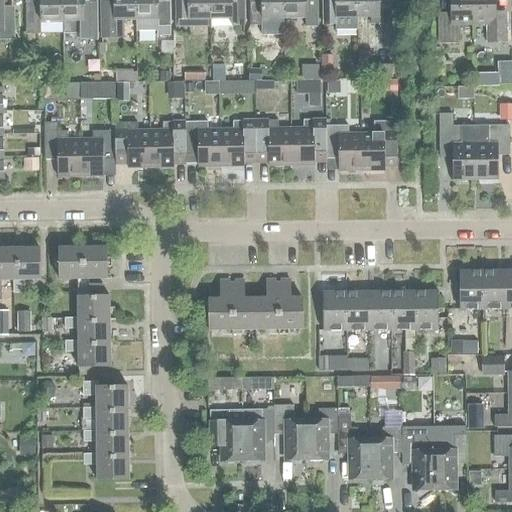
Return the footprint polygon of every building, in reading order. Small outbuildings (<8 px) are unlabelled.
[(1,0),(0,0),(0,39),(15,39),(15,12),(2,12),(1,0)] [(62,21),(61,0),(39,0),(40,1),(26,1),(26,33),(40,33),(40,21),(62,21)] [(83,0),(61,0),(62,21),(62,35),(79,34),(79,39),(96,39),(96,2),(84,2),(83,0)] [(135,0),(100,0),(101,37),(123,37),(123,20),(136,20),(135,0)] [(170,35),(170,1),(158,1),(157,0),(135,0),(136,20),(136,31),(157,31),(157,36),(170,35)] [(209,0),(187,0),(187,1),(175,1),(175,26),(208,26),(208,19),(209,19),(209,0)] [(244,25),(243,0),(240,0),(231,0),(209,0),(209,19),(210,19),(210,26),(244,25)] [(283,18),(282,0),(248,0),(249,25),(262,25),(261,18),(283,18)] [(317,26),(316,0),(282,0),(283,18),(305,18),(305,27),(317,26)] [(356,0),(322,0),(323,24),(334,24),(334,28),(352,28),(352,17),(357,17),(356,0)] [(391,23),(390,0),(356,0),(357,17),(371,17),(371,24),(391,23)] [(449,0),(450,20),(437,20),(438,44),(460,44),(459,25),(472,25),(471,0),(449,0)] [(506,43),(506,19),(494,19),(494,0),(471,0),(472,25),(486,25),(486,43),(506,43)] [(39,62),(39,50),(28,50),(28,62),(39,62)] [(321,67),(332,67),(332,56),(321,56),(321,67)] [(28,62),(28,74),(39,74),(39,62),(28,62)] [(509,62),(495,62),(495,74),(495,86),(509,85),(509,73),(509,62)] [(391,76),(391,63),(375,64),(376,76),(391,76)] [(225,65),(212,66),(213,81),(225,81),(225,65)] [(318,66),(301,65),(301,81),(318,81),(318,66)] [(248,69),(248,81),(261,81),(261,70),(248,69)] [(115,71),(115,83),(137,82),(136,73),(132,74),(132,71),(115,71)] [(159,73),(159,82),(170,82),(170,73),(159,73)] [(327,82),(327,95),(340,95),(339,81),(327,82)] [(231,82),(219,82),(219,96),(232,95),(231,82)] [(116,83),(116,102),(128,102),(128,83),(116,83)] [(296,83),(296,95),(308,95),(308,83),(296,83)] [(80,84),(68,84),(68,100),(80,100),(80,84)] [(80,84),(80,100),(92,100),(92,84),(80,84)] [(193,84),(184,84),(184,93),(193,93),(193,84)] [(266,91),(256,91),(256,107),(266,107),(266,91)] [(511,121),(511,103),(498,104),(499,122),(511,121)] [(438,150),(452,149),(452,180),(474,180),(474,126),(452,126),(451,114),(438,115),(438,150)] [(325,153),(325,125),(325,120),(303,120),(303,129),(290,129),(291,165),(313,165),(313,153),(325,153)] [(373,132),(360,133),(361,170),(384,170),(384,157),(395,157),(395,120),(372,120),(373,132)] [(185,155),(184,121),(162,122),(160,131),(149,131),(150,167),(172,166),(171,155),(185,155)] [(220,166),(220,130),(207,130),(206,121),(184,121),(185,155),(197,154),(197,166),(220,166)] [(220,130),(220,166),(244,165),(243,154),(255,153),(255,121),(233,121),(233,129),(220,130)] [(277,121),(255,121),(255,153),(267,153),(267,165),(291,165),(290,129),(277,129),(277,121)] [(150,167),(149,131),(137,131),(137,122),(114,123),(114,131),(114,153),(126,153),(127,167),(150,167)] [(79,175),(78,141),(67,141),(67,132),(56,132),(56,124),(44,124),(44,160),(57,160),(58,176),(79,175)] [(325,125),(325,153),(325,157),(338,157),(338,170),(361,170),(360,133),(347,133),(347,125),(325,125)] [(508,125),(474,126),(474,180),(497,179),(496,149),(509,149),(508,125)] [(78,141),(79,175),(103,175),(103,158),(114,158),(114,153),(114,131),(92,131),(92,140),(78,141)] [(38,172),(38,159),(23,159),(23,172),(38,172)] [(15,280),(15,248),(0,247),(0,299),(1,300),(1,280),(13,280),(15,280)] [(88,279),(106,278),(106,247),(59,247),(59,279),(77,279),(77,297),(88,297),(88,279)] [(24,280),(39,279),(38,248),(15,248),(15,280),(13,280),(13,293),(24,293),(24,280)] [(506,271),(484,272),(484,309),(507,309),(506,271)] [(484,309),(484,272),(461,272),(461,310),(484,309)] [(231,280),(219,280),(220,299),(208,299),(208,330),(232,330),(231,280)] [(254,298),(243,299),(243,280),(231,280),(232,330),(255,330),(254,298)] [(277,280),(265,280),(265,298),(254,298),(255,330),(278,330),(277,280)] [(301,329),(301,298),(289,298),(289,280),(277,280),(278,330),(301,329)] [(368,292),(345,293),(346,331),(368,331),(368,292)] [(391,292),(368,292),(368,331),(391,331),(391,292)] [(391,292),(391,331),(414,330),(414,292),(391,292)] [(414,292),(414,330),(437,330),(437,292),(414,292)] [(345,293),(322,293),(322,331),(346,331),(345,293)] [(108,320),(108,300),(108,297),(88,297),(77,297),(77,318),(77,321),(108,320)] [(30,333),(30,312),(16,312),(16,333),(30,333)] [(64,329),(77,329),(78,341),(78,344),(109,343),(108,320),(77,321),(77,318),(64,318),(64,329)] [(52,333),(52,319),(41,319),(41,334),(52,333)] [(78,367),(109,366),(109,343),(78,344),(78,341),(64,341),(65,352),(78,352),(78,367)] [(450,341),(450,354),(463,354),(463,341),(450,341)] [(34,343),(21,344),(22,357),(34,357),(34,343)] [(331,352),(321,352),(321,368),(331,368),(331,352)] [(414,375),(414,352),(402,352),(402,376),(414,375)] [(482,356),(482,371),(504,371),(503,356),(482,356)] [(430,359),(430,374),(445,374),(445,359),(430,359)] [(337,388),(369,387),(368,376),(336,377),(337,388)] [(218,378),(207,378),(207,390),(218,390),(218,378)] [(415,378),(402,378),(402,389),(415,389),(415,378)] [(39,387),(37,394),(41,400),(47,402),(52,398),(54,389),(51,383),(45,382),(39,387)] [(127,410),(127,386),(97,387),(96,382),(82,382),(82,396),(95,396),(96,408),(82,408),(82,411),(127,410)] [(511,393),(509,393),(509,413),(494,413),(494,425),(511,425),(511,393)] [(273,406),(273,410),(273,435),(285,435),(286,461),(306,461),(305,421),(293,421),(293,406),(273,406)] [(50,423),(49,408),(40,408),(40,423),(50,423)] [(318,421),(305,421),(306,461),(326,461),(325,434),(337,434),(338,417),(337,409),(318,409),(318,421)] [(350,417),(350,409),(337,409),(338,417),(344,417),(350,417)] [(96,419),(96,431),(83,431),(83,434),(127,433),(127,410),(82,411),(82,419),(96,419)] [(222,462),(242,462),(241,410),(209,411),(209,439),(221,439),(222,462)] [(242,462),(262,461),(261,443),(267,438),(267,435),(273,435),(273,410),(241,410),(242,462)] [(483,415),(467,415),(467,429),(484,429),(483,415)] [(369,439),(358,439),(358,428),(350,428),(350,417),(344,417),(338,417),(337,434),(337,454),(349,454),(350,480),(370,480),(369,439)] [(401,453),(401,465),(413,465),(414,491),(434,491),(433,427),(401,428),(401,436),(401,453)] [(465,464),(465,427),(433,427),(434,491),(454,491),(453,464),(465,464)] [(369,439),(370,480),(390,479),(389,453),(401,453),(401,436),(401,428),(382,428),(382,439),(369,439)] [(96,442),(96,454),(83,454),(83,457),(127,456),(127,433),(83,434),(83,442),(96,442)] [(509,457),(509,469),(511,468),(511,435),(494,435),(494,457),(509,457)] [(52,449),(52,436),(41,436),(41,449),(52,449)] [(34,438),(19,438),(19,456),(34,456),(34,438)] [(97,480),(128,480),(127,456),(83,457),(83,465),(96,465),(97,480)] [(511,468),(509,469),(510,490),(495,490),(495,502),(511,502),(511,468)] [(19,499),(18,489),(4,489),(4,499),(19,499)]
